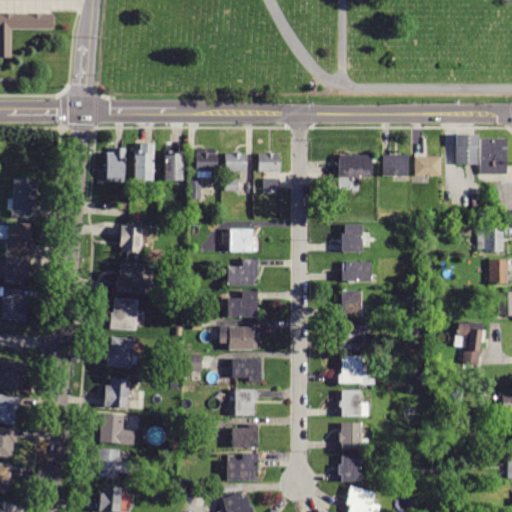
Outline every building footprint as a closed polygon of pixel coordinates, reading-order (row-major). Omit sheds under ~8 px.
[(0,11),(0,56),(14,56),(14,28),(56,28),(56,11),(0,11)] [(455,135),(477,135),(477,164),(455,165),(455,135)] [(480,139),(506,139),(506,175),(480,175),(480,139)] [(134,166),(134,154),(140,154),(140,143),(153,143),(153,181),(134,180),(134,166)] [(107,167),(107,153),(112,153),(113,148),(125,148),(124,181),(106,181),(107,167)] [(195,165),(195,154),(196,154),(196,149),(215,149),(215,154),(217,154),(217,180),(195,180),(195,165)] [(164,165),(164,150),(171,150),(171,153),(183,153),(183,181),(164,181),(164,165)] [(225,164),(225,154),(247,154),(247,172),(225,172),(225,164)] [(258,163),(258,154),(280,154),(280,172),(258,172),(258,163)] [(338,161),(338,157),(341,155),(372,155),(372,177),(338,177),(338,161)] [(381,160),(381,155),(408,155),(408,176),(382,176),(381,160)] [(414,160),(414,156),(440,157),(440,176),(414,176),(414,160)] [(34,218),(34,219),(11,217),(11,210),(6,210),(7,198),(12,199),(14,178),(37,180),(34,218)] [(280,188),(263,188),(263,179),(279,178),(280,188)] [(200,200),(189,200),(189,181),(200,181),(200,200)] [(238,191),(224,191),(224,181),(238,181),(238,191)] [(31,254),(6,253),(7,240),(0,239),(0,226),(7,226),(7,223),(30,224),(29,239),(32,239),(31,254)] [(341,245),(341,234),(344,234),(344,225),(361,225),(361,252),(341,252),(341,245)] [(120,227),(141,228),(140,237),(148,237),(147,247),(141,247),(140,253),(121,252),(121,246),(119,246),(120,227)] [(413,242),(413,234),(416,234),(416,228),(426,227),(426,235),(419,235),(419,241),(413,242)] [(502,252),(484,252),(484,249),(476,249),(476,231),(483,231),(483,228),(502,227),(502,252)] [(229,244),(229,229),(252,229),(253,237),(257,237),(257,251),(229,252),(229,244)] [(30,267),(29,267),(28,278),(24,277),(24,286),(3,284),(5,255),(23,256),(23,255),(31,256),(30,267)] [(257,267),(257,276),(256,276),(256,282),(253,282),(253,286),(227,286),(227,267),(242,266),(242,259),(257,259),(257,267)] [(509,275),(506,275),(507,283),(489,283),(488,260),(506,259),(506,270),(509,270),(509,275)] [(117,277),(119,277),(120,262),(143,263),(143,273),(149,274),(149,282),(146,282),(145,295),(116,293),(117,277)] [(341,273),(342,263),(345,263),(345,262),(370,262),(370,281),(342,281),(341,273)] [(22,307),(26,308),(25,322),(0,320),(2,296),(0,296),(0,288),(23,290),(22,307)] [(256,318),(227,317),(227,298),(241,298),(241,291),(257,291),(256,318)] [(338,309),(338,304),(342,304),(342,291),(360,291),(360,317),(343,317),(342,316),(338,316),(338,309)] [(511,315),(498,316),(496,293),(511,292),(511,315)] [(110,313),(113,313),(114,298),(138,300),(135,331),(109,329),(110,313)] [(477,365),(461,363),(463,350),(466,350),(467,348),(455,346),(459,323),(467,324),(468,322),(482,324),(478,351),(479,351),(477,365)] [(341,342),(341,335),(347,335),(347,326),(365,326),(365,334),(373,334),(373,348),(366,348),(366,350),(341,350),(341,342)] [(257,335),(257,349),(252,349),(252,351),(228,351),(228,343),(219,343),(219,333),(228,333),(228,327),(252,328),(252,335),(257,335)] [(107,352),(110,353),(111,337),(133,339),(131,368),(106,366),(107,352)] [(201,372),(185,371),(185,355),(202,356),(201,372)] [(338,376),(339,374),(341,374),(341,356),(361,356),(361,364),(368,364),(368,379),(361,379),(361,384),(338,384),(338,376)] [(257,359),(258,379),(257,379),(257,382),(249,382),(248,378),(232,378),(231,359),(257,359)] [(22,392),(0,390),(0,375),(1,361),(23,363),(22,392)] [(127,409),(103,407),(105,385),(109,386),(110,378),(129,379),(127,409)] [(257,398),(257,400),(254,400),(254,416),(234,416),(234,402),(229,402),(229,389),(254,389),(257,391),(257,398)] [(341,410),(341,407),(339,407),(339,402),(341,401),(341,390),(361,390),(361,417),(341,417),(341,410)] [(18,410),(15,410),(15,425),(0,424),(0,395),(19,396),(18,410)] [(511,413),(501,413),(501,395),(511,395),(511,413)] [(403,419),(403,407),(413,407),(413,418),(403,419)] [(102,414),(123,416),(122,430),(133,431),(132,446),(100,442),(102,414)] [(340,442),(338,442),(338,433),(340,433),(340,423),(360,423),(359,439),(368,439),(368,447),(360,447),(360,450),(340,449),(340,442)] [(257,426),(258,427),(258,447),(232,447),(232,428),(248,428),(248,424),(257,424),(257,426)] [(17,442),(13,442),(11,458),(0,456),(0,427),(18,429),(17,442)] [(97,447),(119,449),(119,456),(130,457),(129,462),(131,462),(130,474),(118,473),(117,478),(95,476),(97,447)] [(258,482),(226,481),(226,460),(242,460),(242,453),(258,453),(258,482)] [(438,462),(430,462),(431,453),(438,453),(438,462)] [(341,475),(337,475),(337,465),(341,465),(341,455),(361,456),(360,482),(341,482),(341,475)] [(9,485),(5,484),(4,492),(0,491),(0,464),(11,466),(9,485)] [(99,492),(102,492),(102,486),(121,488),(120,511),(109,511),(98,511),(99,492)] [(347,511),(349,506),(349,505),(346,504),(348,496),(347,495),(349,486),(376,493),(373,504),(379,506),(377,511),(347,511)] [(225,511),(223,503),(222,499),(243,492),(245,497),(247,496),(250,507),(251,506),(253,511),(225,511)]
